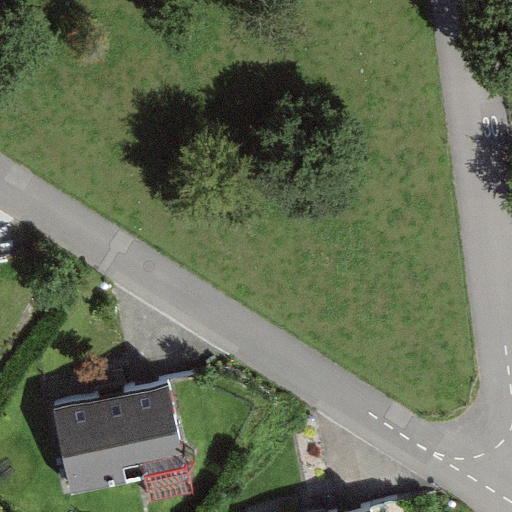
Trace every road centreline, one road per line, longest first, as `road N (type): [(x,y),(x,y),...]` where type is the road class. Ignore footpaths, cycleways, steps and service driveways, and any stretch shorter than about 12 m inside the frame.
road 1 (residential): [(500,488),(0,183)]
road 2 (residential): [(500,488),(510,399),(455,0)]
